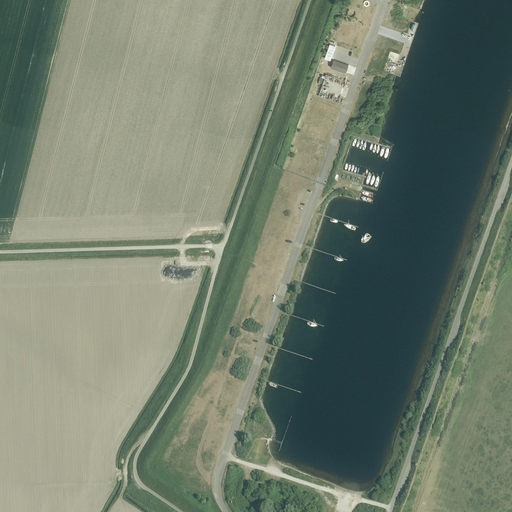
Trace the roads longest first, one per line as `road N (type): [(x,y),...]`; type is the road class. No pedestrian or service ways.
road 1 (unclassified): [(225,511),(219,470),(383,0)]
road 2 (unclassified): [(389,511),(511,164)]
road 3 (unclassified): [(222,246),(190,361),(134,460),(138,482),(180,511)]
road 4 (unclassified): [(309,0),(222,246)]
road 5 (unclassified): [(0,251),(222,246)]
road 6 (track): [(224,455),(390,507)]
